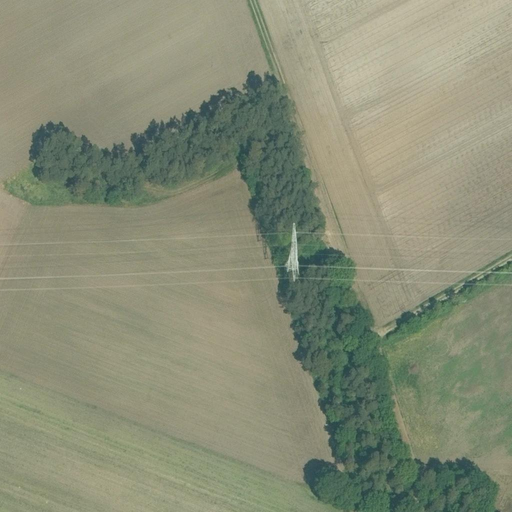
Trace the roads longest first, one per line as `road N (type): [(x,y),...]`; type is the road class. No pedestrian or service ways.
road 1 (track): [(241,0),(419,511)]
road 2 (track): [(365,344),(511,255)]
